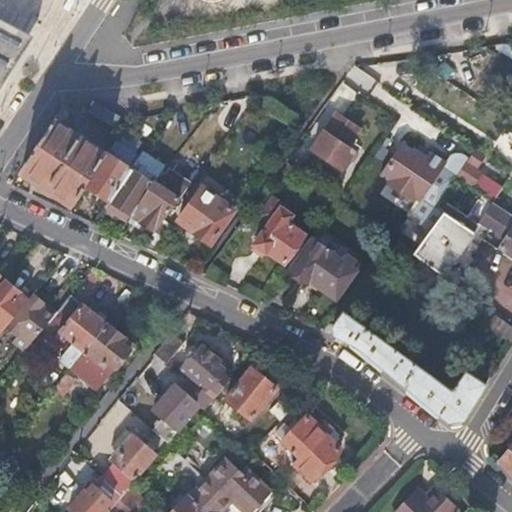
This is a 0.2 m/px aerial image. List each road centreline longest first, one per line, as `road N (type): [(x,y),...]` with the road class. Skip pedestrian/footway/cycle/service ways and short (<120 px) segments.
road 1 (residential): [(0,212),(337,366),(420,428)]
road 2 (residential): [(47,94),(511,8)]
